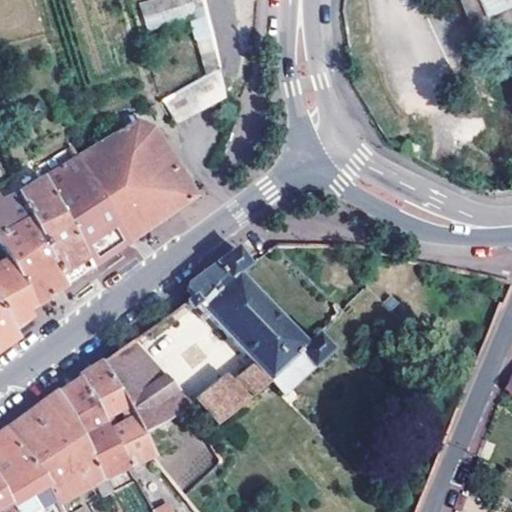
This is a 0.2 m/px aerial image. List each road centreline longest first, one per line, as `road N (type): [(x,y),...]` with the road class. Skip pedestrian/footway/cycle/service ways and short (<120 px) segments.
road 1 (tertiary): [(315,158),(0,385)]
road 2 (tertiary): [(315,158),(339,186),(419,230),(508,227)]
road 3 (residential): [(429,511),(511,313)]
road 4 (tertiary): [(508,227),(368,162),(342,141)]
road 5 (tertiary): [(301,0),(287,53),(315,158)]
road 6 (tertiary): [(342,141),(301,0)]
